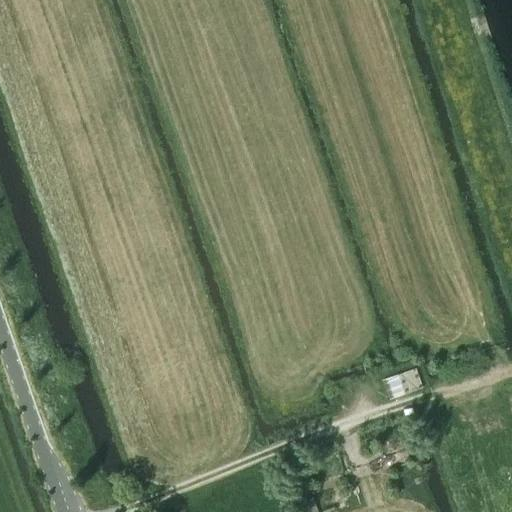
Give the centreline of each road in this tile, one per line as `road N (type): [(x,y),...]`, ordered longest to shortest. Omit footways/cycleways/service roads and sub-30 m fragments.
road 1 (track): [(511,369),(372,413),(115,511)]
road 2 (tertiary): [(64,511),(0,328)]
